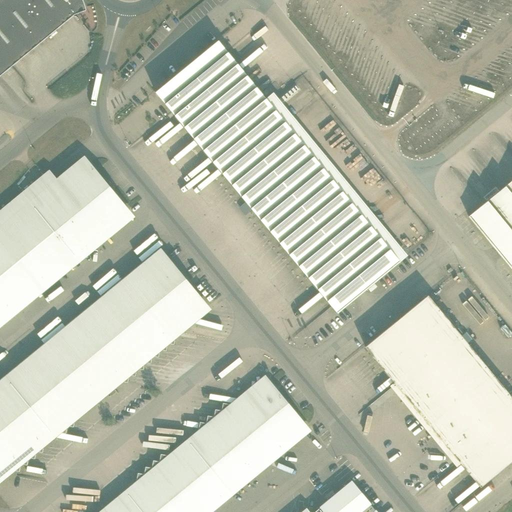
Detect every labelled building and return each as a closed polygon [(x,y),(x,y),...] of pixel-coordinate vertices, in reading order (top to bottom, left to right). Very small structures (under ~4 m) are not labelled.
[(0,0),(0,76),(74,15),(86,10),(86,8),(85,6),(84,3),(82,0),(0,0)] [(400,262),(227,51),(218,41),(155,92),(337,313),(400,262)] [(0,236),(0,315),(128,210),(89,163),(59,188),(46,174),(49,171),(49,170),(0,210),(0,228),(4,233),(0,236)] [(511,180),(468,217),(511,269),(511,180)] [(0,391),(0,470),(3,468),(19,471),(21,464),(27,465),(28,457),(35,458),(36,451),(42,452),(44,444),(39,443),(54,431),(66,433),(67,425),(73,427),(75,419),(70,418),(116,380),(127,382),(129,375),(135,376),(137,368),(143,370),(144,362),(151,363),(152,356),(158,357),(160,349),(166,350),(168,343),(174,344),(176,334),(168,333),(204,303),(166,256),(0,391)] [(365,347),(441,440),(480,487),(511,460),(511,397),(428,295),(365,347)] [(472,339),(466,332),(461,336),(467,343),(472,339)] [(203,511),(306,427),(268,380),(229,412),(215,409),(214,417),(208,416),(206,423),(200,422),(198,430),(203,431),(172,456),(161,454),(159,462),(164,463),(157,469),(151,468),(150,474),(143,473),(142,481),(104,511),(203,511)]
